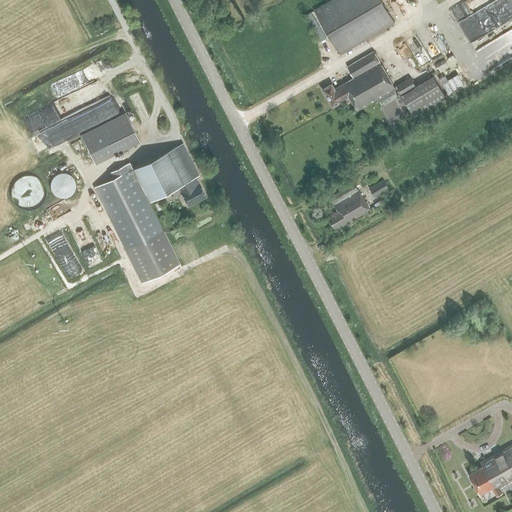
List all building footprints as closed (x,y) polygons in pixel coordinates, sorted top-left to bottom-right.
[(380,0),(330,0),(313,10),(340,55),(394,23),(380,0)] [(357,110),(395,89),(375,53),(348,68),(354,79),(334,90),(331,84),(323,89),(332,106),(340,101),(348,96),(356,109),(357,110)] [(440,68),(451,88),(469,79),(459,58),(440,68)] [(473,64),(475,78),(493,74),(490,61),(473,64)] [(446,98),(433,76),(401,95),(414,116),(446,98)] [(415,86),(410,77),(396,86),(401,94),(415,86)] [(61,100),(67,116),(81,111),(75,95),(61,100)] [(125,112),(80,134),(94,163),(139,141),(125,112)] [(173,188),(178,186),(187,204),(204,196),(198,183),(195,177),(198,175),(182,143),(133,168),(129,161),(109,171),(112,178),(94,187),(125,251),(141,283),(180,264),(164,232),(163,232),(147,201),(173,188)] [(47,200),(38,173),(14,182),(24,208),(47,200)] [(50,181),(50,185),(50,189),(53,193),(56,196),(60,197),(64,197),(68,196),(72,193),(74,189),(75,185),(74,181),(72,177),(68,174),(64,173),(60,173),(56,174),(53,177),(50,181)] [(383,180),(369,187),(375,197),(388,189),(383,180)] [(338,213),(329,218),(334,227),(341,224),(341,225),(369,209),(354,184),(329,198),(338,213)] [(85,221),(73,228),(83,247),(91,242),(85,230),(88,228),(85,221)] [(480,495),(492,488),(496,496),(503,492),(500,488),(511,480),(511,445),(480,464),(483,467),(469,475),(480,495)]
